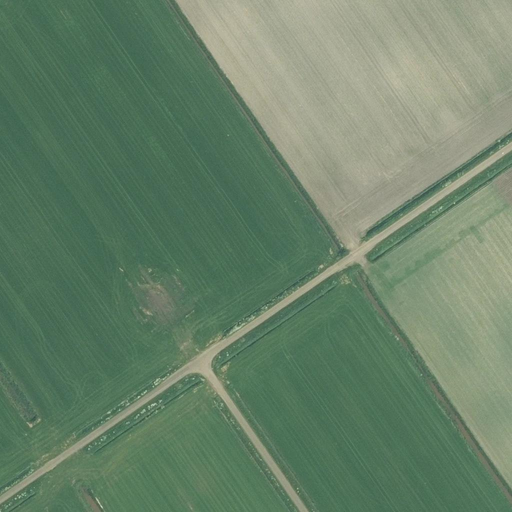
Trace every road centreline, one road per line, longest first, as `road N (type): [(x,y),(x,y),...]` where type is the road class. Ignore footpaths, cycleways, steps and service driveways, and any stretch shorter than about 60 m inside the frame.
road 1 (unclassified): [(201,360),(511,145)]
road 2 (unclassified): [(0,500),(201,360)]
road 3 (unclassified): [(201,360),(305,511)]
